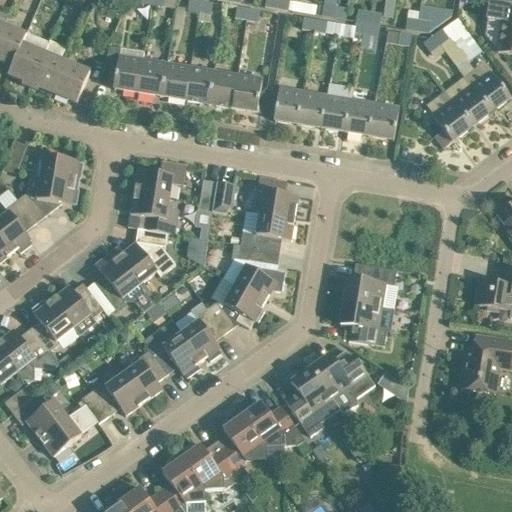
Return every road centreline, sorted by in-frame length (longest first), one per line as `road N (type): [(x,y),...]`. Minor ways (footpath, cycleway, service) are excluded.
road 1 (residential): [(47,508),(305,326),(332,174)]
road 2 (residential): [(417,418),(454,195)]
road 3 (residential): [(111,141),(332,174)]
road 4 (residential): [(0,304),(92,232),(111,141)]
road 5 (track): [(417,418),(419,445),(435,458),(469,477),(511,484)]
road 6 (residential): [(332,174),(454,195)]
